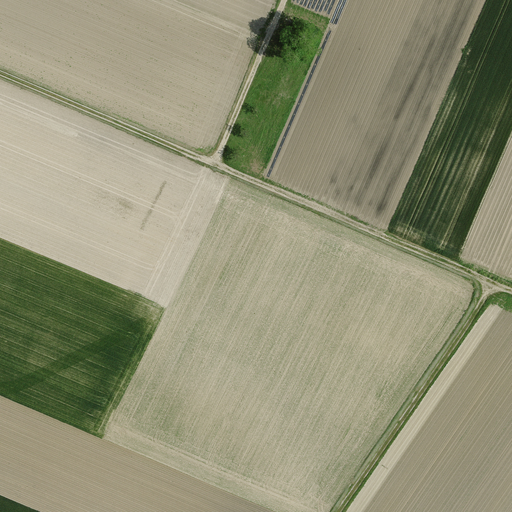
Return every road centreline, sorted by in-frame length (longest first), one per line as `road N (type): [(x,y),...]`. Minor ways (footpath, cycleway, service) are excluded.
road 1 (track): [(511,285),(0,72)]
road 2 (track): [(495,279),(337,511)]
road 3 (track): [(210,161),(281,0)]
